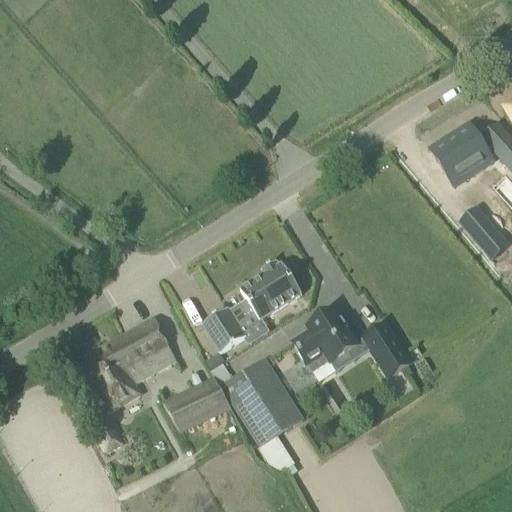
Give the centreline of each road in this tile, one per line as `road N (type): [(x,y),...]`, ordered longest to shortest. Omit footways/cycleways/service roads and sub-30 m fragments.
road 1 (residential): [(145,276),(511,47)]
road 2 (residential): [(0,167),(59,202),(145,276)]
road 3 (residential): [(0,367),(145,276)]
